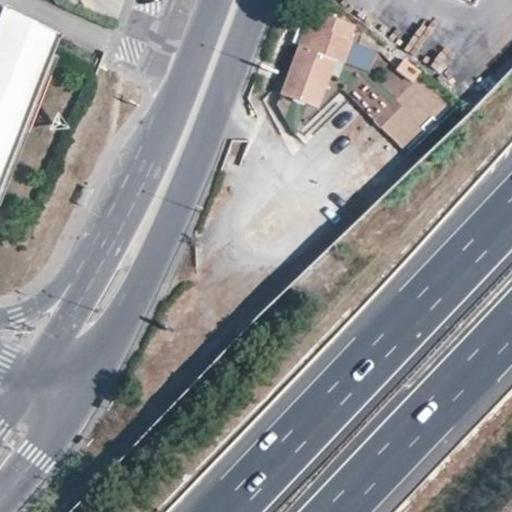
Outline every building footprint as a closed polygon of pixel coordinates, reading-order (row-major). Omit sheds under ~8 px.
[(308,43),(300,40),(281,88),(317,102),(330,70),(335,56),(343,59),(352,37),(351,35),(356,20),(320,6),(314,22),(316,24),(308,43)] [(0,187),(60,36),(4,8),(0,18),(0,187)] [(308,20),(300,40),(308,43),(316,24),(314,22),(308,20)] [(354,44),(349,65),(370,69),(375,49),(354,44)] [(337,73),(343,59),(335,56),(330,70),(337,73)]
